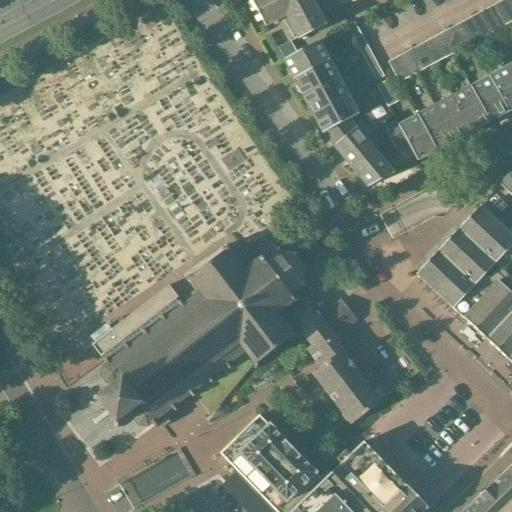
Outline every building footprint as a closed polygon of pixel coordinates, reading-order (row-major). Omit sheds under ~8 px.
[(326,26),(312,0),(252,0),(251,1),(266,28),(286,17),(292,26),(288,28),(294,39),(297,37),(299,40),(326,26)] [(478,14),(489,35),(496,31),(485,10),(478,14)] [(489,35),(478,14),(470,18),(482,39),(489,35)] [(347,26),(357,45),(365,41),(355,22),(347,26)] [(442,33),(453,54),(461,50),(449,29),(442,33)] [(453,54),(442,33),(434,37),(446,58),(453,54)] [(357,45),(367,63),(375,59),(365,41),(357,45)] [(284,61),(294,79),(329,60),(319,42),(284,61)] [(406,53),(417,74),(425,70),(413,49),(406,53)] [(417,74),(406,53),(398,57),(410,78),(417,74)] [(375,59),(367,63),(377,81),(384,77),(375,59)] [(294,79),(303,97),(339,78),(329,60),(294,79)] [(508,113),(511,110),(511,77),(507,68),(489,77),(508,113)] [(489,77),(471,87),(490,122),(508,113),(489,77)] [(303,97),(313,115),(348,96),(339,78),(303,97)] [(472,132),(490,122),(471,87),(453,97),(472,132)] [(323,134),(349,120),(359,115),(348,96),(313,115),(323,134)] [(453,97),(435,106),(454,142),(472,132),(453,97)] [(436,151),(454,142),(435,106),(417,116),(436,151)] [(417,116),(399,126),(408,143),(417,161),(436,151),(417,116)] [(373,149),(349,120),(323,134),(351,167),(373,149)] [(396,150),(408,143),(399,126),(397,121),(384,128),(396,150)] [(394,173),(373,149),(351,167),(368,188),(394,174),(394,173)] [(511,174),(509,176),(479,208),(464,195),(453,206),(444,217),(442,217),(440,217),(437,217),(433,218),(393,240),(404,261),(389,277),(469,352),(483,365),(511,392),(511,174)] [(200,293),(197,296),(198,297),(107,365),(104,367),(103,377),(107,384),(116,385),(100,397),(95,397),(94,400),(100,401),(115,421),(114,428),(119,428),(120,421),(134,411),(137,414),(136,420),(141,427),(149,428),(154,425),(157,430),(159,428),(158,427),(162,424),(165,429),(178,419),(174,414),(176,413),(177,414),(179,412),(176,408),(191,396),(195,400),(197,399),(194,394),(197,392),(200,395),(203,393),(209,400),(216,409),(253,363),(253,364),(253,368),(257,369),(258,363),(292,337),(298,338),(298,335),(295,335),(301,330),(312,345),(308,349),(322,368),(313,375),(351,425),(380,403),(356,371),(360,368),(353,358),(349,361),(343,353),(346,351),(336,338),(357,322),(342,301),(320,318),(307,299),(298,306),(296,303),(298,303),(297,300),(293,299),(290,296),(301,288),(307,290),(308,287),(303,284),(305,271),(310,269),(309,266),(303,267),(296,258),(299,252),(295,251),(292,257),(280,254),(279,248),(276,248),(276,257),(266,265),(263,262),(265,255),(261,254),(260,260),(245,271),(242,268),(246,265),(237,253),(233,256),(230,252),(230,247),(227,246),(226,253),(193,278),(187,277),(187,281),(192,281),(200,293)] [(198,297),(197,296),(182,277),(92,345),(107,365),(198,297)] [(316,474),(269,426),(268,426),(259,417),(243,433),(220,456),(274,511),(424,511),(428,509),(369,449),(363,444),(323,482),(315,475),(316,474)] [(511,511),(511,465),(463,511),(511,511)]
